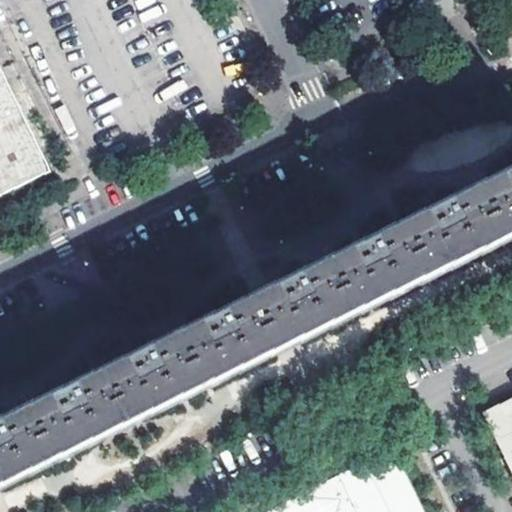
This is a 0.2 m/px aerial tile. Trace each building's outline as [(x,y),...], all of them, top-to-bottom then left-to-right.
[(0,193),(48,170),(0,70),(0,193)] [(511,234),(511,167),(495,176),(470,188),(399,223),(345,249),(322,261),(348,315),(511,234)] [(260,290),(247,297),(274,351),(286,345),(348,315),(322,261),(260,290)] [(170,334),(97,370),(124,425),(197,389),(170,334)] [(0,485),(124,425),(97,370),(45,395),(22,407),(0,417),(0,485)] [(511,400),(488,412),(511,461),(511,400)] [(268,511),(413,511),(386,454),(268,511)]
